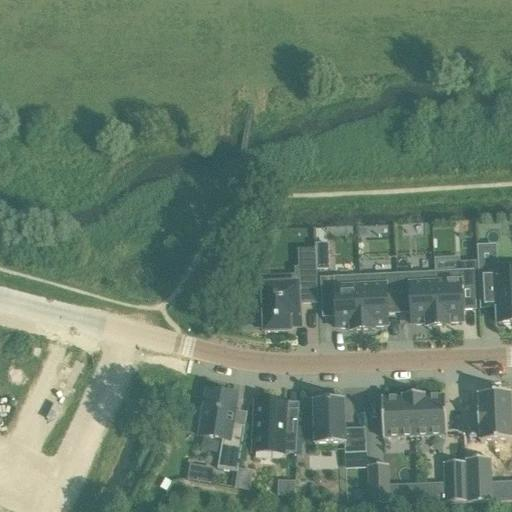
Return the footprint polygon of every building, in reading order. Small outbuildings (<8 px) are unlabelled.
[(511,265),(497,266),(478,267),(478,271),(480,303),(498,302),(498,308),(499,326),(511,325),(511,265)] [(264,311),(257,311),(257,330),(264,329),(265,334),(290,333),(290,328),(290,318),(300,318),(299,305),(318,304),(317,271),(317,270),(299,270),(292,271),(293,278),(262,279),(264,311)] [(475,272),(436,273),(439,329),(450,329),(450,325),(465,324),(464,312),(477,311),(475,272)] [(410,285),(398,285),(399,298),(400,315),(411,314),(412,327),(427,326),(427,330),(439,329),(436,273),(409,275),(410,285)] [(398,275),(360,277),(363,333),(374,332),(374,328),(388,328),(387,316),(400,315),(399,298),(398,285),(398,275)] [(333,289),(321,290),(323,319),(336,318),(337,330),(351,330),(351,334),(363,333),(360,277),(333,279),(333,289)] [(200,409),(198,426),(201,427),(199,438),(222,442),(218,471),(237,474),(245,428),(233,426),(237,398),(207,393),(204,410),(200,409)] [(511,443),(511,432),(511,395),(479,397),(479,413),(478,413),(478,429),(480,428),(480,444),(511,443)] [(402,399),(381,400),(383,440),(415,439),(413,397),(402,398),(402,399)] [(424,397),(413,397),(415,439),(447,438),(445,398),(425,399),(424,397)] [(344,402),(313,403),(315,447),(344,446),(345,455),(367,455),(366,430),(345,431),(344,402)] [(256,405),(254,453),(296,455),(298,411),(296,411),(296,413),(287,412),(287,410),(285,410),(286,407),(274,406),(256,405)] [(492,504),(491,484),(490,460),(466,461),(468,505),(492,504)] [(465,464),(443,465),(445,504),(467,503),(465,464)] [(389,467),(367,468),(369,508),(390,508),(389,467)] [(238,470),(237,474),(235,490),(249,493),(253,473),(238,470)]
